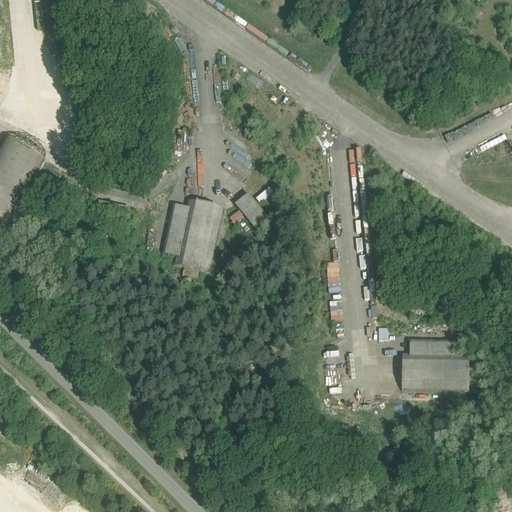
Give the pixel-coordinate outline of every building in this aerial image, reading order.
[(299,0),(249,0),(273,16),(294,9),(299,0)] [(439,0),(447,8),(453,3),(460,12),(474,0),(439,0)] [(487,8),(482,2),(477,7),(478,7),(476,8),(478,10),(479,9),(482,13),(487,8)] [(45,164),(5,141),(0,150),(0,225),(2,226),(0,229),(0,230),(5,234),(7,229),(8,230),(45,164)] [(267,223),(249,200),(235,210),(254,234),(267,223)] [(225,214),(188,206),(186,213),(174,210),(163,259),(175,262),(173,271),(184,274),(183,281),(198,285),(200,277),(211,279),(225,214)] [(141,220),(89,208),(79,245),(87,265),(118,272),(135,257),(141,220)] [(231,260),(223,258),(221,265),(222,265),(222,267),(224,267),(224,266),(229,267),(231,260)] [(460,347),(410,346),(410,358),(402,358),(402,397),(469,398),(469,386),(477,386),(477,371),(469,371),(469,359),(460,359),(460,347)] [(452,404),(446,404),(446,412),(452,413),(452,412),(454,412),(454,409),(452,409),(452,404)]
